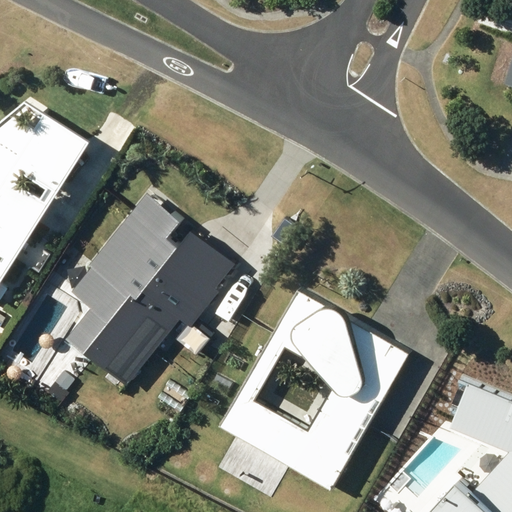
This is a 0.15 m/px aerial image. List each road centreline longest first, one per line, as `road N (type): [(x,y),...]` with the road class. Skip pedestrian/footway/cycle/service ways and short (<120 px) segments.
road 1 (residential): [(95,0),(328,125)]
road 2 (residential): [(328,125),(511,264)]
road 3 (residential): [(388,0),(328,125)]
